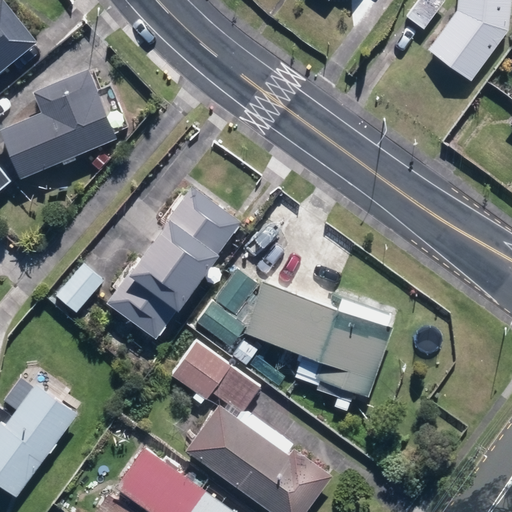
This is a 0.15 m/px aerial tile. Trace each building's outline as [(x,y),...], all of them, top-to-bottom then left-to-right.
[(0,0),(0,70),(37,41),(3,0),(0,0)] [(417,0),(405,16),(423,28),(443,0),(417,0)] [(427,48),(469,80),(506,29),(509,0),(456,0),(455,9),(427,48)] [(0,128),(0,131),(19,178),(61,160),(62,163),(76,158),(75,154),(115,138),(86,67),(32,90),(41,111),(0,128)] [(104,301),(154,337),(240,219),(190,183),(104,301)] [(64,302),(76,311),(103,279),(83,262),(55,293),(64,302)] [(258,284),(236,268),(214,297),(236,313),(258,284)] [(336,308),(261,280),(244,332),(301,353),(295,370),(353,390),(367,395),(395,314),(340,295),(336,308)] [(245,325),(211,300),(195,321),(229,346),(245,325)] [(230,364),(196,339),(171,373),(205,398),(230,364)] [(0,483),(16,495),(75,414),(77,412),(34,382),(3,422),(0,419),(0,483)] [(184,447),(273,511),(303,511),(332,474),(291,444),(293,442),(244,406),(237,415),(217,401),(184,447)] [(113,484),(151,511),(238,511),(142,443),(113,484)] [(137,511),(108,492),(97,509),(101,511),(137,511)]
